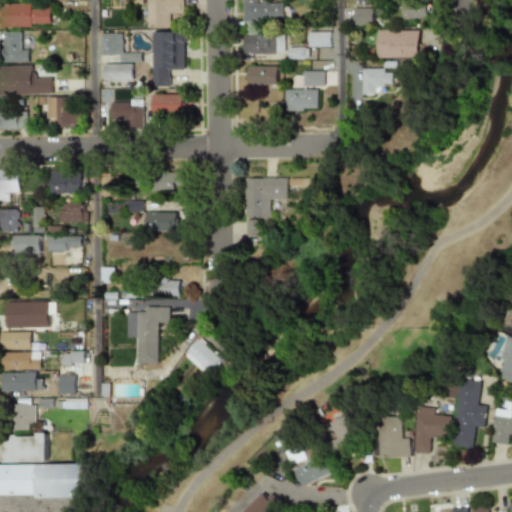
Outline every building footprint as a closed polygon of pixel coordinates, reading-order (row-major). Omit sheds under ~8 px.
[(168,28),(168,14),(181,14),(181,0),(146,0),(146,27),(168,28)] [(283,21),(283,2),(275,2),(275,0),(242,0),(242,21),(283,21)] [(427,18),(427,1),(401,1),(401,18),(427,18)] [(49,3),(0,3),(0,27),(50,27),(49,3)] [(353,24),(372,24),(372,7),(353,7),(353,24)] [(418,58),(418,29),(377,29),(377,58),(418,58)] [(2,62),(27,62),(27,41),(19,41),(19,31),(2,31),(2,62)] [(175,87),(175,69),(185,69),(185,31),(151,31),(151,87),(175,87)] [(330,31),(308,31),(308,46),(330,46),(330,31)] [(100,55),(119,54),(119,62),(140,62),(140,52),(121,53),(121,33),(100,33),(100,55)] [(282,54),(282,34),(242,34),(242,54),(282,54)] [(286,59),(305,59),(305,47),(285,48),(286,59)] [(103,63),(102,80),(131,81),(131,64),(103,63)] [(276,65),(245,65),(245,84),(276,84),(276,65)] [(31,66),(0,66),(0,94),(51,94),(51,75),(31,75),(31,66)] [(361,94),(382,94),(382,85),(392,85),(392,68),(361,68),(361,94)] [(324,85),(324,71),(302,71),(302,85),(324,85)] [(284,110),(317,110),(317,89),(284,89),(284,110)] [(184,94),(152,94),(152,114),(184,114),(184,94)] [(78,97),(47,97),(47,127),(78,127),(78,97)] [(109,102),(110,119),(126,119),(126,128),(141,128),(141,101),(109,102)] [(0,112),(0,129),(22,129),(22,112),(0,112)] [(0,201),(9,201),(9,192),(20,192),(20,168),(0,168),(0,201)] [(157,172),(157,191),(185,191),(185,172),(157,172)] [(81,175),(50,175),(50,194),(81,194),(81,175)] [(117,175),(100,175),(100,196),(117,196),(117,175)] [(245,236),(259,236),(258,218),(267,218),(267,198),(288,198),(288,186),(312,186),(312,178),(245,178),(245,236)] [(83,222),(83,203),(58,203),(58,222),(83,222)] [(33,232),(43,232),(43,207),(33,207),(33,232)] [(18,208),(0,208),(0,231),(18,231),(18,208)] [(144,230),(176,231),(176,212),(144,212),(144,230)] [(40,235),(11,235),(11,257),(40,257),(40,235)] [(47,251),(66,251),(66,247),(79,247),(79,236),(46,236),(47,251)] [(99,283),(112,283),(112,267),(99,267),(99,283)] [(158,295),(180,295),(179,280),(158,280),(158,295)] [(48,327),(48,301),(5,301),(5,327),(48,327)] [(127,315),(127,337),(138,337),(138,356),(159,356),(159,326),(169,326),(169,306),(137,306),(137,315),(127,315)] [(0,349),(29,349),(29,331),(0,331),(0,349)] [(511,381),(511,334),(508,334),(499,379),(511,381)] [(206,375),(221,357),(198,337),(182,355),(206,375)] [(84,364),(84,350),(63,350),(63,364),(84,364)] [(0,369),(40,369),(40,352),(0,352),(0,369)] [(1,373),(1,391),(44,391),(44,373),(1,373)] [(58,393),(75,393),(75,375),(58,375),(58,393)] [(463,378),(454,446),(474,448),(476,427),(486,429),(489,406),(481,405),(484,381),(463,378)] [(39,398),(39,408),(86,408),(86,398),(39,398)] [(497,409),(492,442),(511,445),(511,399),(509,399),(507,410),(497,409)] [(11,402),(11,431),(34,431),(34,402),(11,402)] [(416,452),(434,453),(435,435),(453,436),(454,416),(441,416),(442,408),(419,406),(416,452)] [(323,422),(330,450),(358,442),(351,415),(323,422)] [(402,436),(402,417),(379,417),(379,458),(411,458),(411,436),(402,436)] [(0,496),(89,496),(89,464),(48,464),(48,434),(0,433),(0,496)] [(302,487),(332,471),(323,454),(293,469),(302,487)] [(241,511),(268,511),(276,505),(263,491),(241,511)]
